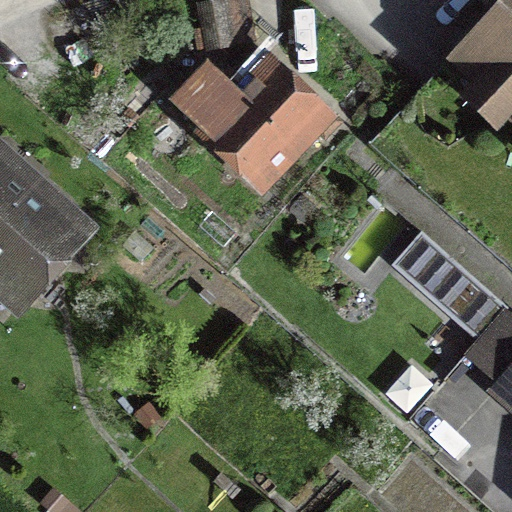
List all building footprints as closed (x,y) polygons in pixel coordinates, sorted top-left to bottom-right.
[(199,49),(254,40),(247,0),(213,0),(201,2),(205,28),(195,29),(199,49)] [(511,7),(463,59),(511,105),(511,112),(511,113),(511,7)] [(329,112),(269,56),(233,93),(208,69),(178,101),(263,181),(329,112)] [(0,263),(32,292),(87,230),(0,151),(0,263)] [(482,337),(508,307),(426,234),(399,264),(482,337)] [(511,373),(502,384),(511,392),(511,373)]
